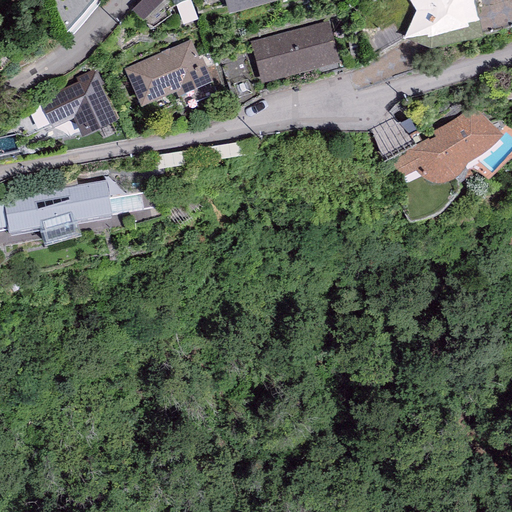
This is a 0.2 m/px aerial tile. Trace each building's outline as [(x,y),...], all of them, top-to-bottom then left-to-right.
[(51,0),(68,38),(98,0),(51,0)] [(223,0),(229,19),(300,0),(223,0)] [(407,0),(415,13),(403,43),(430,55),(483,44),(473,0),(407,0)] [(328,23),(250,43),(261,85),(339,65),(328,23)] [(190,42),(124,70),(141,111),(176,96),(178,101),(213,86),(202,60),(199,62),(190,42)] [(117,127),(92,71),(76,78),(78,84),(38,102),(51,133),(73,123),(81,143),(117,127)] [(475,112),(394,161),(403,177),(418,168),(436,185),(447,184),(456,179),(465,167),(484,154),(499,139),(475,112)] [(96,183),(0,198),(0,233),(101,217),(96,183)]
